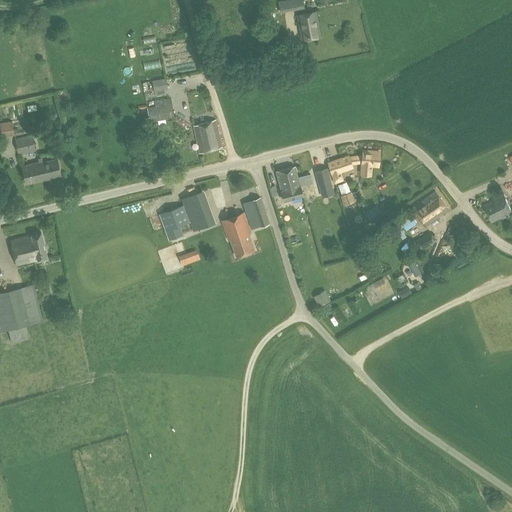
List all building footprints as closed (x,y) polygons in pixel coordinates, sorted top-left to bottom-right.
[(291,0),(280,2),(281,12),(304,8),(302,0),(291,0)] [(298,15),(302,39),(320,36),(316,12),(298,15)] [(154,90),(163,89),(168,88),(166,77),(152,80),(154,90)] [(167,94),(148,97),(153,121),(174,117),(177,116),(174,98),(168,99),(167,94)] [(194,126),(200,152),(223,146),(216,120),(194,126)] [(14,131),(12,121),(0,122),(0,129),(1,129),(2,133),(14,131)] [(16,139),(20,154),(36,150),(32,135),(16,139)] [(361,174),(371,174),(372,166),(379,166),(380,152),(363,150),(361,174)] [(351,163),(349,156),(348,154),(327,162),(334,181),(342,179),(340,172),(353,167),(351,163)] [(22,166),(27,184),(48,179),(47,178),(62,174),(58,158),(43,162),(43,161),(22,166)] [(277,171),(282,191),(284,200),(303,195),(300,186),(295,166),(277,171)] [(327,168),(315,171),(319,188),(332,185),(327,168)] [(338,185),(345,204),(354,201),(347,181),(338,185)] [(413,207),(426,225),(449,209),(436,191),(413,207)] [(484,205),(492,222),(501,217),(502,219),(511,214),(511,210),(504,194),(493,199),(493,200),(484,205)] [(260,227),(270,223),(262,196),(242,202),(251,228),(259,226),(260,227)] [(180,224),(191,220),(190,219),(185,204),(161,213),(169,238),(184,233),(180,224)] [(369,216),(374,223),(383,217),(378,210),(369,216)] [(194,228),(214,221),(211,212),(190,219),(191,220),(194,228)] [(221,220),(228,240),(230,239),(236,256),(255,249),(249,232),(251,231),(244,212),(221,220)] [(11,240),(17,264),(48,257),(42,232),(11,240)] [(417,241),(422,250),(435,242),(431,234),(417,241)] [(449,248),(443,257),(451,262),(457,253),(449,248)] [(191,252),(185,254),(189,264),(195,262),(191,252)] [(407,262),(415,277),(421,273),(413,259),(407,262)] [(466,264),(463,260),(454,264),(457,269),(466,264)] [(386,282),(383,278),(371,284),(373,289),(386,282)] [(41,320),(32,284),(0,292),(0,324),(2,331),(8,329),(11,342),(30,338),(26,324),(41,320)] [(412,294),(408,287),(398,292),(402,299),(412,294)] [(309,300),(315,310),(325,305),(319,295),(309,300)]
